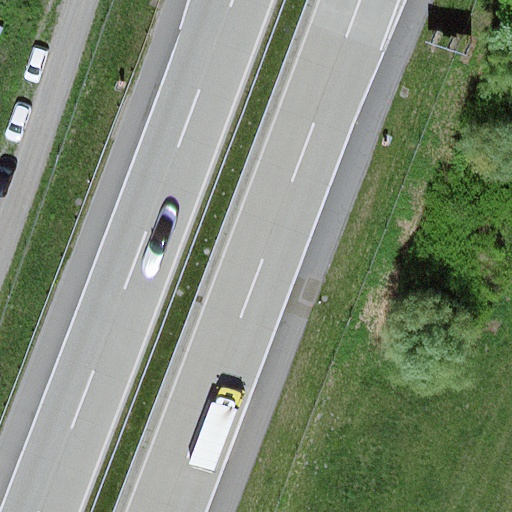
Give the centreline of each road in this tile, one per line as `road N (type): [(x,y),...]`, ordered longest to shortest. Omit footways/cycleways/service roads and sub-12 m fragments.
road 1 (motorway): [(236,0),(40,511)]
road 2 (motorway): [(173,511),(363,0)]
road 3 (track): [(80,0),(0,222)]
